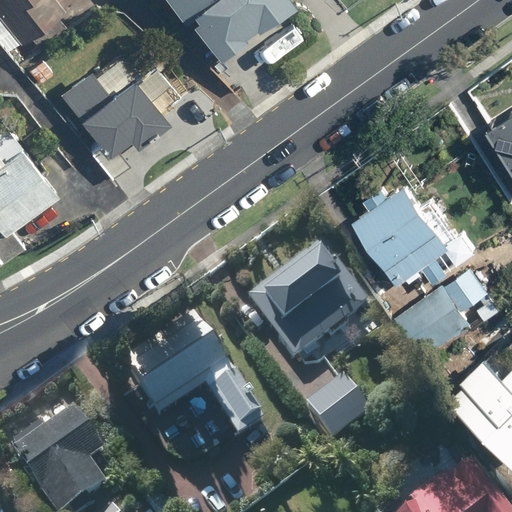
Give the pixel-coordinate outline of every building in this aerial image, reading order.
[(70,7),(64,0),(0,0),(0,33),(13,51),(70,7)] [(178,0),(190,16),(194,13),(224,55),(301,0),(178,0)] [(90,146),(115,177),(134,162),(122,147),(133,138),(140,147),(175,118),(154,92),(175,76),(159,56),(140,71),(122,50),(99,69),(94,63),(60,90),(99,138),(90,146)] [(511,101),(490,115),(511,151),(511,101)] [(21,142),(1,115),(0,115),(0,256),(3,261),(28,244),(16,226),(65,191),(27,138),(21,142)] [(427,260),(437,273),(453,262),(443,248),(455,239),(410,177),(359,214),(404,276),(427,260)] [(323,240),(248,299),(295,361),(371,302),(323,240)] [(446,277),(403,311),(433,350),(477,316),(469,305),(495,284),(475,258),(449,279),(446,277)] [(125,357),(163,416),(206,388),(238,437),(267,419),(196,311),(125,357)] [(453,388),(511,445),(511,364),(494,347),(453,388)] [(347,373),(305,403),(332,440),(373,409),(347,373)] [(55,511),(66,511),(110,484),(94,459),(105,452),(76,408),(14,448),(55,511)] [(511,511),(472,456),(391,511),(511,511)] [(119,511),(110,499),(91,511),(119,511)]
